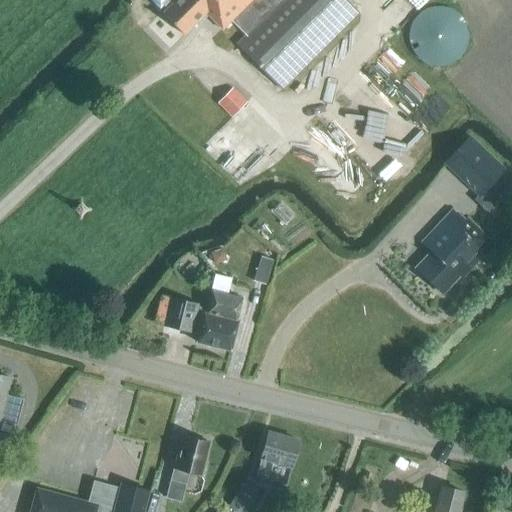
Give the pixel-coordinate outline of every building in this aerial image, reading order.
[(175,0),(161,14),(183,36),(205,14),(222,31),(231,21),(245,36),(236,45),(281,90),(357,14),(343,0),(175,0)] [(436,67),(439,67),(442,67),(447,66),(450,64),(453,63),(455,61),(457,60),(459,57),(461,55),(462,53),(463,52),(464,51),(465,47),(466,44),(467,41),(467,37),(467,34),(466,31),(466,29),(465,26),(463,23),(461,20),(459,17),(458,16),(455,14),(453,12),(450,10),(445,9),(442,8),(438,8),(435,8),(431,8),(430,9),(426,10),(423,11),(421,13),(418,15),(417,16),(415,19),(413,22),(412,23),(410,26),(409,29),(409,33),(408,36),(408,40),(409,43),(409,45),(409,46),(411,49),(412,52),(413,54),(414,55),(416,58),(419,60),(420,61),(423,63),(426,65),(431,66),(434,67),(436,67)] [(231,118),(246,103),(232,88),(216,103),(231,118)] [(205,140),(195,130),(187,139),(197,148),(205,140)] [(478,198),(505,170),(469,136),(442,164),(478,198)] [(455,212),(454,213),(450,210),(419,243),(429,252),(413,269),(441,296),(457,279),(460,281),(494,245),(466,218),(464,220),(455,212)] [(210,253),(214,265),(226,261),(222,249),(210,253)] [(265,286),(272,261),(260,258),(252,282),(265,286)] [(235,322),(241,299),(226,296),(230,280),(214,276),(209,292),(211,292),(205,314),(235,322)] [(205,314),(201,313),(202,309),(196,307),(197,305),(170,299),(162,331),(190,337),(191,331),(198,333),(195,343),(230,352),(237,323),(235,322),(205,314)] [(22,401),(5,396),(9,379),(0,376),(0,421),(16,425),(22,401)] [(290,468),(298,442),(267,433),(262,453),(260,460),(259,460),(254,478),(266,482),(271,464),(290,468)] [(207,444),(183,437),(178,457),(176,456),(165,498),(180,503),(187,474),(198,476),(207,444)] [(142,511),(148,493),(119,485),(118,489),(92,482),(87,503),(35,489),(28,511),(142,511)] [(457,511),(462,493),(441,488),(434,511),(457,511)] [(226,511),(245,511),(251,503),(240,496),(237,501),(233,499),(225,511),(226,511)]
